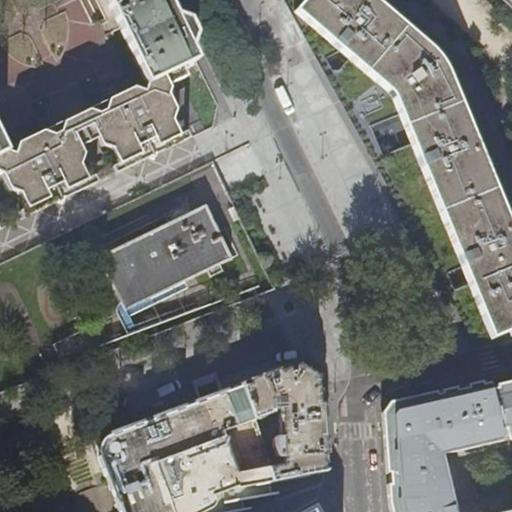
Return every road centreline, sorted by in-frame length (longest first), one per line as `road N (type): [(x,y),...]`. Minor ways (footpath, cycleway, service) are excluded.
road 1 (residential): [(220,0),(343,259),(357,330),(354,392)]
road 2 (residential): [(511,353),(354,392)]
road 3 (residential): [(354,392),(366,511)]
